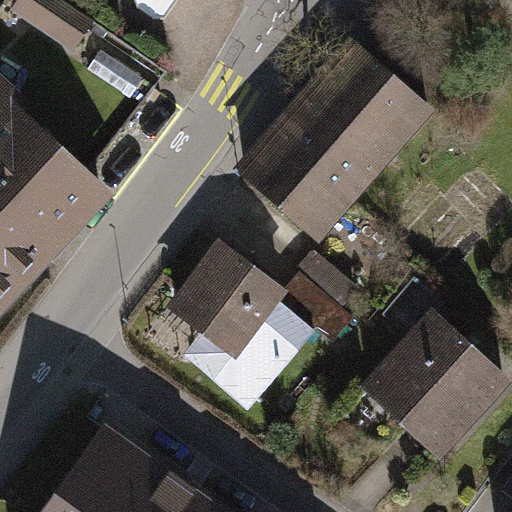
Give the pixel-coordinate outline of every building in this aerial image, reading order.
[(50,0),(16,0),(4,22),(72,62),(94,25),(50,0)] [(314,244),(427,114),(349,46),(236,176),(314,244)] [(25,102),(0,78),(0,324),(114,206),(15,112),(25,102)] [(286,298),(213,245),(162,314),(235,367),(286,298)] [(365,311),(338,266),(293,293),(320,338),(365,311)] [(427,459),(505,387),(440,316),(361,388),(427,459)] [(199,511),(97,440),(45,511),(199,511)]
